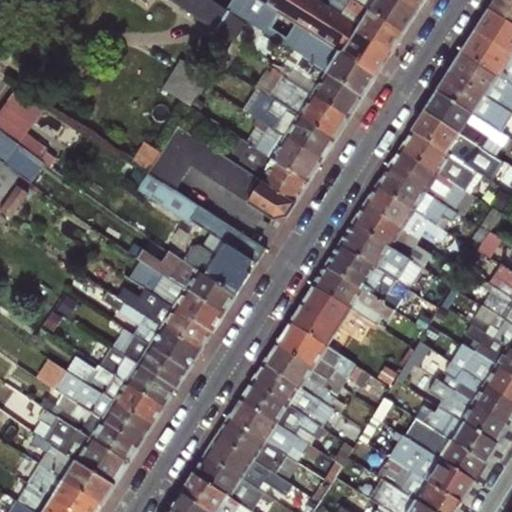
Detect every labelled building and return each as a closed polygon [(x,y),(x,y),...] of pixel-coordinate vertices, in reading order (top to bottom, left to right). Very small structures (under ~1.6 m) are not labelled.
[(249,23),(215,0),(171,0),(192,14),(193,12),(236,42),(245,30),(249,23)] [(259,0),(315,37),(376,78),(390,55),(357,32),(359,28),(341,15),(317,0),(259,0)] [(353,0),(330,0),(344,10),(341,15),(359,28),(357,32),(390,55),(403,35),(353,0)] [(353,0),(403,35),(417,13),(397,0),(353,0)] [(397,0),(417,13),(425,0),(397,0)] [(511,3),(507,0),(496,0),(489,12),(511,25),(511,3)] [(511,25),(489,12),(476,32),(511,55),(511,25)] [(252,35),(245,30),(236,42),(234,45),(242,49),(252,35)] [(511,55),(476,32),(462,55),(511,86),(511,55)] [(316,58),(311,65),(363,99),(376,78),(315,37),(306,51),(316,58)] [(242,49),(234,45),(220,65),(228,70),(242,49)] [(511,86),(462,55),(449,75),(486,99),(511,115),(511,86)] [(206,87),(213,77),(185,59),(167,87),(193,105),(206,87)] [(363,99),(311,65),(304,60),(290,81),(349,120),(363,99)] [(511,126),(481,107),(486,99),(449,75),(437,93),(511,141),(511,140),(511,126)] [(349,120),(290,81),(277,103),(336,141),(349,120)] [(208,103),(215,93),(206,87),(193,105),(191,108),(206,117),(213,106),(208,103)] [(498,162),(511,141),(437,93),(424,114),(498,162)] [(322,163),(336,141),(277,103),(268,116),(280,124),(275,132),(322,163)] [(193,137),(206,117),(191,108),(178,127),(193,137)] [(412,132),(479,174),(487,161),(495,167),(498,162),(424,114),(412,132)] [(178,127),(148,171),(173,188),(189,165),(196,169),(208,148),(193,137),(178,127)] [(257,151),(308,184),(322,163),(275,132),(271,130),(257,151)] [(476,178),(479,174),(412,132),(401,150),(457,186),(461,180),(445,170),(450,162),(476,178)] [(0,152),(0,162),(19,177),(29,184),(44,165),(10,139),(0,152)] [(257,151),(242,141),(234,153),(242,159),(241,161),(266,177),(262,183),(295,205),(308,184),(257,151)] [(229,161),(208,148),(196,169),(273,220),(287,218),(295,205),(262,183),(258,180),(255,184),(226,165),(229,161)] [(457,186),(401,150),(389,168),(445,204),(458,212),(470,194),(457,186)] [(0,180),(11,188),(19,177),(0,162),(0,180)] [(389,168),(377,187),(433,223),(445,204),(389,168)] [(173,188),(148,171),(135,190),(193,228),(195,226),(229,248),(208,279),(236,297),(250,275),(246,273),(253,263),(257,265),(266,249),(173,188)] [(0,180),(0,198),(2,201),(11,188),(0,180)] [(433,223),(377,187),(365,206),(421,241),(424,237),(410,228),(414,221),(429,230),(433,223)] [(365,206),(353,224),(410,260),(413,255),(421,241),(365,206)] [(339,246),(378,270),(409,290),(415,281),(423,268),(419,266),(410,260),(353,224),(339,246)] [(447,232),(438,226),(433,235),(441,241),(447,232)] [(493,235),(484,229),(472,247),(480,253),(481,252),(493,235)] [(452,248),(458,239),(447,232),(441,241),(452,248)] [(481,252),(492,259),(503,242),(493,235),(481,252)] [(409,290),(378,270),(339,246),(325,267),(395,311),(409,290)] [(208,279),(171,256),(165,265),(147,253),(141,262),(164,277),(224,316),(236,297),(208,279)] [(422,261),(413,255),(410,260),(419,266),(422,261)] [(325,267),(314,285),(350,308),(378,326),(383,318),(389,322),(395,311),(325,267)] [(511,272),(504,267),(492,286),(511,298),(511,272)] [(213,334),(224,316),(164,277),(153,296),(158,299),(213,334)] [(325,347),(350,308),(314,285),(289,324),(325,347)] [(511,325),(511,298),(492,286),(490,285),(486,290),(496,296),(487,309),(511,325)] [(201,353),(213,334),(158,299),(154,306),(135,293),(133,295),(124,288),(117,299),(125,304),(201,353)] [(457,304),(463,294),(456,290),(450,299),(457,304)] [(457,304),(450,299),(444,308),(452,312),(457,304)] [(68,310),(60,304),(55,311),(55,312),(63,317),(68,310)] [(189,371),(201,353),(125,304),(120,312),(146,330),(140,340),(189,371)] [(500,343),(511,350),(511,325),(487,309),(479,304),(472,314),(505,335),(500,343)] [(56,327),(63,317),(55,312),(48,322),(56,327)] [(275,346),(312,369),(378,411),(386,398),(392,389),(325,347),(289,324),(275,346)] [(478,343),(473,351),(511,376),(511,350),(500,343),(476,328),(470,338),(474,341),(478,343)] [(126,358),(177,390),(189,371),(140,340),(138,339),(126,358)] [(469,349),(473,351),(478,343),(474,341),(469,349)] [(264,364),(321,400),(328,389),(307,376),(312,369),(275,346),(264,364)] [(467,373),(511,401),(511,376),(473,351),(469,349),(464,346),(457,356),(472,365),(467,373)] [(425,356),(416,351),(409,363),(418,368),(425,356)] [(165,408),(177,390),(126,358),(123,355),(111,373),(165,408)] [(452,364),(467,373),(472,365),(457,356),(452,364)] [(153,427),(165,408),(111,373),(104,369),(102,373),(80,359),(70,374),(87,385),(153,427)] [(410,388),(421,371),(418,368),(409,363),(398,380),(410,388)] [(333,408),(321,400),(264,364),(252,382),(309,419),(315,411),(326,418),(333,408)] [(510,427),(511,424),(511,401),(467,373),(452,364),(446,374),(448,375),(442,384),(443,384),(510,427)] [(309,419),(252,382),(240,401),(309,444),(321,426),(309,419)] [(153,427),(87,385),(81,394),(64,383),(58,392),(79,405),(141,445),(153,427)] [(440,407),(499,445),(510,427),(443,384),(436,395),(444,401),(440,407)] [(40,407),(43,409),(129,465),(141,445),(79,405),(72,416),(45,398),(40,407)] [(374,418),(384,424),(396,405),(386,398),(378,411),(374,418)] [(297,463),(309,444),(240,401),(229,420),(264,442),(268,436),(289,449),(285,456),(297,463)] [(487,464),(499,445),(440,407),(428,426),(487,464)] [(335,424),(342,413),(333,408),(326,418),(335,424)] [(60,433),(51,445),(115,487),(129,465),(43,409),(38,418),(60,433)] [(264,442),(229,420),(217,438),(252,460),(256,454),(278,468),(274,474),(285,481),(297,463),(285,456),(264,442)] [(487,464),(428,426),(423,422),(417,432),(409,427),(403,437),(475,483),(487,464)] [(42,465),(103,506),(115,487),(51,445),(37,436),(33,442),(49,453),(42,465)] [(462,504),(475,483),(403,437),(389,458),(462,504)] [(205,456),(266,494),(271,487),(287,497),(293,486),(285,481),(274,474),(252,460),(217,438),(205,456)] [(265,509),(272,498),(266,494),(205,456),(193,476),(249,511),(257,511),(261,507),(265,509)] [(382,479),(433,511),(456,511),(462,504),(389,458),(383,468),(387,470),(382,479)] [(72,511),(98,511),(103,506),(42,465),(30,484),(72,511)] [(378,477),(382,479),(387,470),(383,468),(378,477)] [(181,494),(209,511),(249,511),(193,476),(181,494)] [(433,511),(382,479),(369,498),(380,505),(390,511),(433,511)] [(72,511),(30,484),(29,484),(17,503),(18,503),(31,511),(72,511)] [(169,511),(209,511),(181,494),(169,511)] [(31,511),(18,503),(12,511),(31,511)]
